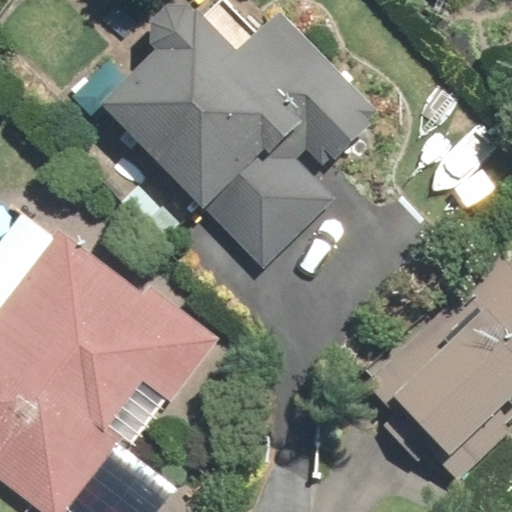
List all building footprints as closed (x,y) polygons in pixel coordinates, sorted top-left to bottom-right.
[(373,94),(298,14),(272,39),(240,5),(220,23),(215,15),(193,15),(175,32),(175,53),(182,61),(149,92),(127,113),(133,120),(211,202),(275,270),(344,204),(305,164),(316,152),(336,173),(366,144),(378,133),(356,108),(373,94)] [(84,100),(108,126),(144,88),(120,64),(84,100)] [(182,405),(188,397),(228,344),(161,294),(157,301),(69,234),(2,322),(0,320),(0,473),(35,500),(50,511),(79,511),(135,440),(143,447),(177,402),(182,405)] [(0,264),(4,269),(16,267),(23,259),(21,247),(13,239),(1,240),(0,241),(0,264)] [(511,259),(378,387),(469,484),(511,442),(511,259)]
